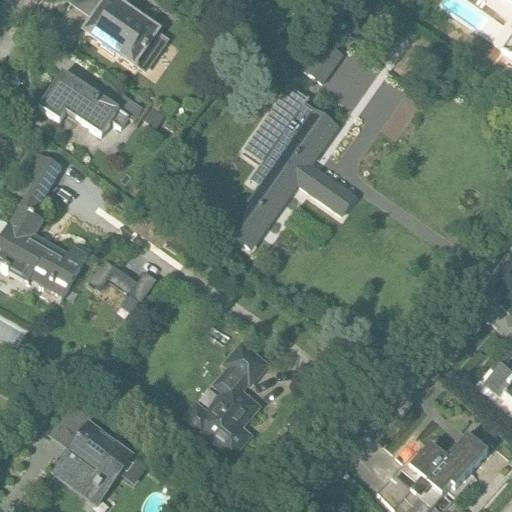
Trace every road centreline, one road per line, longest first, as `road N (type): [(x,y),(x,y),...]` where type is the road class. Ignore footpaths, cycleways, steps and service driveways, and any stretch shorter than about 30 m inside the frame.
road 1 (residential): [(373,428),(77,205)]
road 2 (residential): [(373,428),(449,347),(511,251)]
road 3 (residential): [(278,511),(373,428)]
